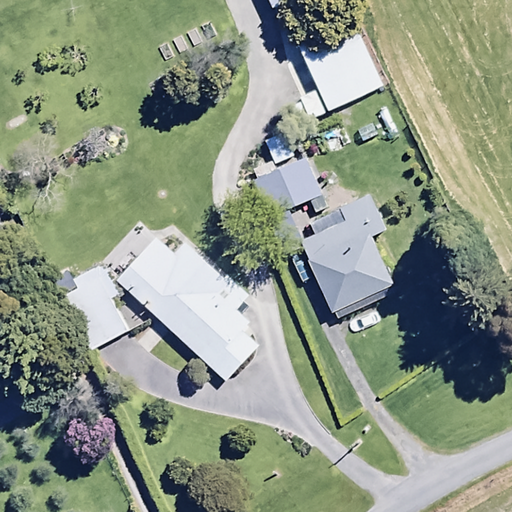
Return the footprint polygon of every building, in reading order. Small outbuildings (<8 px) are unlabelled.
[(265,0),(270,10),(292,0),(265,0)] [(302,64),(315,91),(284,107),(292,123),(302,118),(306,125),(326,114),(381,88),(344,13),(290,40),(294,48),(274,58),(282,74),(302,64)] [(264,221),(322,198),(309,164),(251,186),(264,221)] [(306,226),(311,237),(296,244),(333,324),(395,296),(369,240),(382,234),(373,214),(366,198),(306,226)] [(152,238),(112,282),(226,385),(257,350),(240,334),(248,325),(235,314),(248,299),(187,243),(174,257),(152,238)] [(115,298),(101,269),(54,291),(84,354),(124,335),(108,301),(115,298)]
